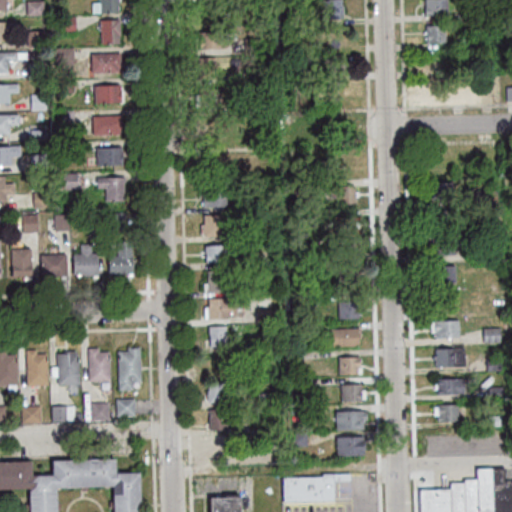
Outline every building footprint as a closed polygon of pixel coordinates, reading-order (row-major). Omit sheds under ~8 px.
[(0,0),(0,11),(8,11),(7,0),(0,0)] [(116,0),(116,13),(91,13),(90,3),(98,3),(98,0),(116,0)] [(322,19),(321,0),(339,0),(339,6),(341,6),(341,19),(322,19)] [(445,0),(446,14),(424,14),(424,0),(445,0)] [(25,1),(41,1),(42,15),(26,15),(25,1)] [(196,22),(220,22),(220,4),(196,4),(196,22)] [(486,8),(486,18),(473,18),(472,8),(486,8)] [(57,31),(57,17),(72,16),(73,31),(57,31)] [(98,20),(117,20),(118,36),(117,36),(117,43),(98,44),(98,20)] [(0,22),(13,22),(13,30),(5,30),(5,41),(0,41),(0,22)] [(424,26),(443,26),(443,41),(425,41),(424,26)] [(322,27),(322,45),(345,45),(345,27),(322,27)] [(25,31),(43,30),(43,46),(25,46),(25,31)] [(197,31),(218,31),(219,48),(198,48),(197,31)] [(460,37),(474,36),(474,46),(460,46),(460,37)] [(243,39),(259,39),(259,52),(243,53),(243,39)] [(71,63),(53,64),(53,48),(71,48),(71,63)] [(0,52),(14,52),(15,60),(5,60),(5,72),(0,72),(0,52)] [(89,73),(89,55),(118,54),(118,68),(115,68),(115,72),(89,73)] [(341,55),(341,71),(321,71),(321,55),(341,55)] [(213,78),(197,78),(196,58),(213,57),(213,78)] [(26,63),(43,63),(43,77),(27,77),(26,63)] [(257,66),(257,81),(241,81),(241,67),(257,66)] [(71,80),(71,92),(55,92),(54,80),(71,80)] [(426,81),(446,81),(447,97),(426,98),(426,81)] [(0,84),(16,84),(16,92),(6,93),(6,103),(0,103),(0,84)] [(93,103),(92,86),(110,86),(112,84),(115,84),(118,85),(118,102),(93,103)] [(479,86),(488,86),(489,98),(479,99),(479,86)] [(198,88),(218,88),(218,107),(198,107),(198,88)] [(29,95),(43,95),(43,109),(29,109),(29,95)] [(71,111),(71,125),(55,125),(55,111),(71,111)] [(0,115),(16,115),(16,125),(7,125),(7,134),(0,134),(0,115)] [(117,134),(91,135),(91,116),(119,116),(119,130),(117,130),(117,134)] [(28,130),(45,130),(45,139),(28,140),(28,130)] [(0,146),(18,146),(18,156),(8,156),(9,165),(0,165),(0,146)] [(94,165),(94,148),(112,148),(112,147),(113,146),(117,146),(119,147),(119,148),(120,148),(120,165),(94,165)] [(29,154),(44,154),(44,170),(29,170),(29,154)] [(221,172),(201,173),(200,157),(211,157),(211,154),(220,154),(221,172)] [(431,171),(452,171),(452,154),(431,154),(431,171)] [(337,157),(337,175),(355,175),(355,157),(337,157)] [(75,187),(58,188),(57,174),(74,174),(75,187)] [(0,176),(2,176),(2,184),(12,184),(12,194),(2,194),(3,201),(0,201),(0,176)] [(103,201),(103,188),(95,189),(95,178),(122,178),(122,182),(121,182),(121,201),(103,201)] [(307,193),(294,194),(293,181),(307,180),(307,193)] [(430,183),(451,182),(452,200),(431,201),(430,183)] [(352,186),(352,204),(338,204),(337,186),(352,186)] [(201,207),(200,190),(223,189),(223,206),(201,207)] [(46,192),(47,207),(32,208),(32,192),(46,192)] [(449,210),(450,227),(431,227),(430,211),(449,210)] [(104,229),(104,213),(121,213),(121,229),(104,229)] [(53,229),(53,214),(67,214),(67,229),(53,229)] [(85,214),(99,214),(99,230),(85,230),(85,214)] [(21,215),(34,215),(35,231),(21,232),(21,215)] [(230,235),(203,236),(202,216),(219,215),(220,227),(230,226),(230,235)] [(353,217),(353,235),(333,235),(332,218),(353,217)] [(431,238),(452,237),(453,253),(432,254),(431,238)] [(106,256),(116,256),(115,244),(129,244),(130,274),(117,274),(116,272),(107,272),(106,256)] [(234,244),(234,261),(204,262),(203,246),(234,244)] [(72,275),(72,255),(79,255),(79,245),(89,245),(89,254),(95,254),(96,275),(84,275),(72,275)] [(472,247),(472,260),(487,260),(487,247),(472,247)] [(10,278),(10,250),(29,250),(29,279),(23,280),(23,278),(10,278)] [(39,256),(64,255),(64,276),(40,277),(39,256)] [(337,284),(336,264),(352,263),(353,283),(337,284)] [(453,265),(453,281),(432,282),(432,266),(453,265)] [(232,289),(207,290),(206,270),(221,270),(221,278),(231,278),(232,289)] [(270,284),(256,284),(256,294),(270,294),(270,284)] [(300,295),(300,309),(287,310),(286,296),(300,295)] [(206,298),(233,297),(234,315),(222,315),(222,317),(207,318),(206,298)] [(256,301),(256,308),(271,309),(271,301),(256,301)] [(356,318),(338,319),(338,301),(355,301),(356,318)] [(255,310),(268,309),(269,319),(255,319),(255,310)] [(433,321),(456,320),(456,337),(434,338),(433,321)] [(207,326),(224,325),(224,346),(208,346),(207,326)] [(330,330),(358,329),(359,346),(330,346),(330,330)] [(497,329),(482,329),(482,343),(498,342),(497,329)] [(118,390),(117,352),(126,352),(126,348),(138,348),(139,382),(131,382),(131,390),(118,390)] [(462,348),(462,366),(435,367),(434,349),(462,348)] [(88,381),(87,349),(97,349),(97,353),(107,353),(108,381),(88,381)] [(26,386),(25,351),(34,351),(34,355),(45,354),(46,385),(26,386)] [(0,352),(4,352),(4,356),(15,356),(15,385),(0,385),(0,352)] [(56,355),(63,354),(63,352),(73,352),(74,355),(77,355),(77,384),(57,385),(56,355)] [(286,353),(287,374),(301,374),(300,353),(286,353)] [(208,355),(208,372),(234,372),(234,355),(208,355)] [(337,357),(356,356),(357,374),(338,374),(337,357)] [(499,370),(498,359),(485,359),(485,370),(499,370)] [(435,379),(461,378),(462,393),(436,394),(435,379)] [(295,389),(295,380),(310,379),(310,389),(295,389)] [(207,402),(206,382),(224,382),(224,389),(232,389),(232,400),(224,400),(224,401),(207,402)] [(340,385),(358,384),(358,400),(340,401),(340,385)] [(502,397),(502,387),(487,387),(487,398),(502,397)] [(257,392),(257,404),(273,404),(273,392),(257,392)] [(115,416),(114,399),(133,399),(134,415),(115,416)] [(91,420),(90,403),(107,403),(107,420),(91,420)] [(454,404),(455,421),(438,422),(437,404),(454,404)] [(20,423),(20,406),(38,406),(39,422),(20,423)] [(51,406),(65,406),(65,407),(65,420),(65,421),(51,421),(51,406)] [(65,420),(65,407),(73,407),(73,419),(65,420)] [(208,410),(225,409),(225,428),(209,429),(208,410)] [(334,412),(364,411),(365,420),(361,420),(361,429),(335,430),(334,412)] [(487,416),(487,427),(500,426),(500,416),(487,416)] [(304,446),(291,446),(291,434),(304,434),(304,446)] [(209,437),(228,437),(229,452),(210,453),(209,437)] [(335,437),(360,437),(360,455),(336,456),(335,437)] [(260,443),(261,459),(274,459),(274,443),(260,443)] [(53,489),(53,476),(51,477),(51,462),(113,460),(113,475),(114,487),(111,487),(53,489)] [(0,463),(29,463),(29,477),(30,490),(27,490),(0,490),(0,463)] [(475,470),(475,479),(476,511),(490,511),(489,469),(475,470)] [(490,511),(489,469),(503,469),(504,482),(511,481),(511,511),(490,511)] [(281,478),(320,477),(320,474),(347,473),(347,480),(329,481),(330,501),(282,502),(281,478)] [(114,487),(113,475),(137,474),(138,511),(111,511),(111,487),(114,487)] [(30,490),(29,477),(51,477),(53,476),(53,489),(53,511),(27,511),(27,490),(30,490)] [(462,511),(476,511),(475,479),(461,480),(461,482),(462,511)] [(448,511),(462,511),(461,482),(447,483),(448,489),(448,511)] [(417,490),(417,511),(448,511),(448,489),(417,490)] [(208,511),(208,498),(238,497),(238,511),(208,511)]
